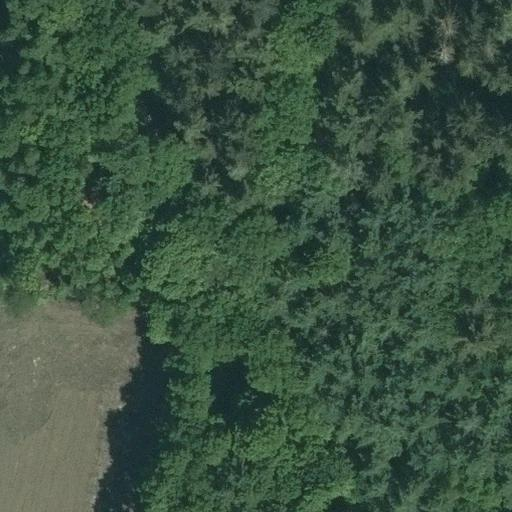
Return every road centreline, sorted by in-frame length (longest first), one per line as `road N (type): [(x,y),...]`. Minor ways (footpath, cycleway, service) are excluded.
road 1 (track): [(233,339),(82,0)]
road 2 (track): [(314,511),(233,339)]
road 3 (track): [(181,511),(233,339)]
